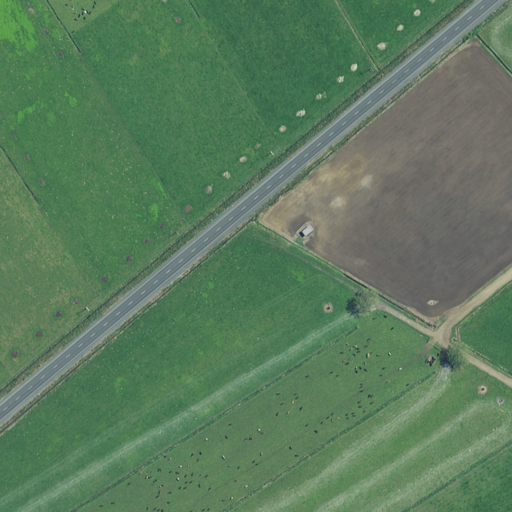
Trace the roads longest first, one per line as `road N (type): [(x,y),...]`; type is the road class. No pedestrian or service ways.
road 1 (unclassified): [(0,413),(488,0)]
road 2 (track): [(511,271),(442,330),(511,372)]
